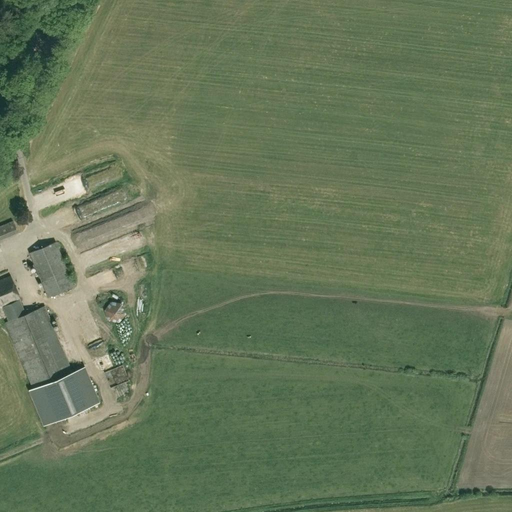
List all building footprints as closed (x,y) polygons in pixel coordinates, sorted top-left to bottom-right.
[(74,224),(67,226),(74,247),(147,224),(140,203),(74,224)] [(0,226),(0,246),(1,246),(0,245),(0,239),(17,232),(13,221),(0,226)] [(55,242),(29,253),(48,297),(74,286),(55,242)] [(12,251),(0,255),(0,266),(16,260),(12,251)] [(0,308),(5,306),(20,300),(20,299),(10,275),(0,279),(0,308)] [(73,286),(91,335),(102,331),(84,282),(73,286)] [(110,305),(115,305),(115,313),(125,313),(125,300),(120,300),(120,292),(111,292),(110,305)] [(25,314),(20,300),(5,306),(10,320),(6,322),(33,388),(30,390),(45,424),(98,402),(83,367),(72,372),(44,306),(25,314)] [(131,341),(125,345),(127,350),(134,346),(131,341)] [(111,377),(130,372),(126,357),(106,362),(111,377)]
